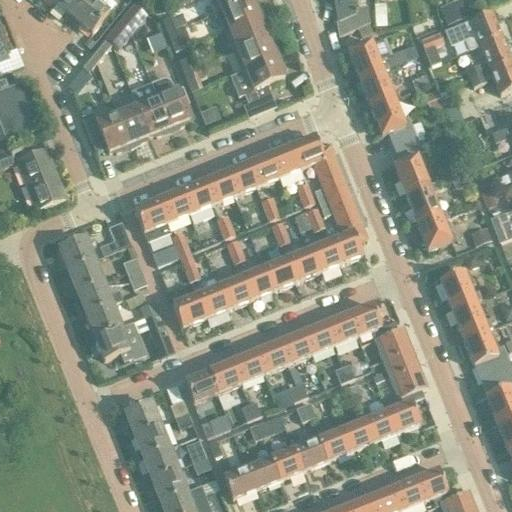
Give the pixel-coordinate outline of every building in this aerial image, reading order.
[(44,0),(55,8),(61,0),(44,0)] [(88,0),(61,0),(55,8),(72,23),(90,1),(88,0)] [(91,0),(90,1),(72,23),(92,39),(109,17),(99,8),(105,0),(128,0),(132,3),(133,0),(91,0)] [(210,0),(217,15),(217,16),(251,2),(250,0),(210,0)] [(333,0),(335,9),(341,40),(369,28),(367,10),(354,13),(351,0),(333,0)] [(217,16),(225,36),(263,20),(256,7),(253,8),(251,2),(217,16)] [(374,8),(375,30),(387,29),(386,7),(374,8)] [(129,15),(121,25),(134,35),(147,20),(134,9),(129,15)] [(468,56),(480,51),(481,51),(501,43),(491,18),(444,37),(450,51),(464,46),(468,56)] [(438,22),(442,31),(451,27),(448,19),(438,22)] [(225,36),(233,56),(267,42),(265,36),(267,35),(263,20),(225,36)] [(163,25),(167,36),(175,33),(170,22),(163,25)] [(121,25),(106,43),(112,48),(119,54),(134,35),(121,25)] [(167,36),(172,47),(175,56),(183,53),(175,33),(167,36)] [(425,54),(442,48),(438,39),(421,46),(425,54)] [(225,60),(233,79),(241,76),(280,60),(272,47),(270,48),(267,42),(233,56),(225,60)] [(106,43),(90,62),(96,67),(112,48),(106,43)] [(458,88),(470,83),(470,84),(511,67),(501,43),(481,51),(486,65),(454,78),(458,88)] [(347,55),(381,141),(382,142),(390,138),(402,168),(393,171),(405,199),(429,190),(421,170),(426,168),(408,122),(402,124),(394,103),(399,101),(396,94),(391,96),(382,75),(388,73),(385,65),(379,68),(370,46),(347,55)] [(237,101),(244,98),(249,109),(248,123),(276,112),(267,90),(284,82),(281,76),(284,75),(280,60),(241,76),(233,79),(229,81),(237,101)] [(90,62),(67,90),(76,98),(91,80),(88,77),(96,67),(90,62)] [(179,65),(183,76),(191,73),(190,72),(186,62),(179,65)] [(511,96),(511,68),(511,67),(470,84),(474,93),(486,88),(485,83),(493,80),(501,101),(511,96)] [(183,76),(188,87),(191,96),(203,91),(195,71),(190,72),(191,73),(183,76)] [(151,87),(171,137),(184,130),(183,127),(190,124),(184,110),(189,108),(183,91),(177,93),(176,90),(173,91),(171,86),(170,84),(168,82),(167,82),(166,82),(163,82),(151,87)] [(135,106),(149,141),(155,138),(156,141),(171,137),(151,87),(142,90),(129,95),(134,107),(135,106)] [(0,123),(8,143),(37,131),(20,90),(0,97),(0,96),(0,123)] [(115,114),(131,153),(144,146),(143,143),(149,141),(135,106),(134,107),(115,114)] [(446,113),(451,124),(462,119),(457,107),(446,113)] [(214,111),(200,117),(205,129),(219,123),(214,111)] [(93,116),(82,121),(91,144),(96,158),(107,153),(108,157),(115,154),(116,157),(131,153),(115,114),(96,122),(93,116)] [(511,130),(491,138),(495,148),(508,143),(506,138),(511,136),(511,130)] [(291,151),(301,175),(313,170),(324,165),(320,154),(315,141),(291,151)] [(0,148),(0,160),(9,157),(5,146),(0,148)] [(269,160),(278,184),(301,175),(291,151),(269,160)] [(314,197),(318,207),(319,209),(348,197),(329,151),(320,154),(324,165),(313,170),(322,193),(314,197)] [(65,203),(46,154),(17,166),(37,214),(65,203)] [(9,157),(0,160),(0,173),(14,168),(9,157)] [(246,169),(256,193),(278,184),(269,160),(246,169)] [(223,178),(233,202),(256,193),(246,169),(223,178)] [(450,182),(452,188),(467,183),(465,176),(450,182)] [(201,187),(211,211),(233,202),(223,178),(201,187)] [(511,186),(498,191),(499,193),(502,200),(511,196),(511,187),(511,188),(511,186)] [(178,196),(188,220),(211,211),(201,187),(178,196)] [(405,199),(416,227),(440,218),(432,197),(437,196),(434,188),(429,190),(405,199)] [(296,193),(300,203),(310,199),(307,189),(296,193)] [(156,205),(166,229),(188,220),(178,196),(156,205)] [(333,218),(342,242),(353,237),(357,248),(367,244),(348,197),(319,209),(324,222),(333,218)] [(300,203),(304,213),(314,208),(310,199),(300,203)] [(261,208),(265,217),(276,213),(272,203),(261,208)] [(134,214),(143,238),(147,248),(170,239),(166,229),(156,205),(134,214)] [(265,217),(269,227),(279,223),(276,213),(265,217)] [(306,218),(310,228),(320,224),(316,214),(306,218)] [(446,216),(440,218),(416,227),(427,256),(452,246),(444,226),(449,224),(446,216)] [(216,226),(220,235),(231,231),(227,222),(216,226)] [(324,234),(320,224),(310,228),(314,238),(324,234)] [(119,255),(132,250),(122,226),(109,232),(119,255)] [(271,232),(275,242),(285,238),(282,228),(271,232)] [(220,235),(224,245),(235,241),(231,231),(220,235)] [(470,237),(475,251),(491,244),(486,231),(470,237)] [(330,247),(339,270),(362,261),(357,248),(353,237),(342,242),(330,247)] [(289,247),(285,238),(275,242),(279,251),(289,247)] [(172,243),(176,253),(186,249),(182,239),(172,243)] [(59,252),(69,275),(94,265),(85,242),(59,252)] [(226,250),(230,260),(240,256),(237,246),(226,250)] [(307,256),(317,279),(339,270),(330,247),(307,256)] [(176,253),(180,262),(190,258),(186,249),(176,253)] [(157,271),(173,265),(168,253),(152,259),(157,271)] [(244,266),(240,256),(230,260),(234,270),(244,266)] [(285,265),(294,288),(317,279),(307,256),(285,265)] [(463,262),(468,274),(480,269),(474,257),(463,262)] [(123,269),(126,278),(140,273),(136,264),(123,269)] [(69,275),(78,298),(103,287),(94,265),(69,275)] [(182,269),(186,278),(196,274),(192,265),(182,269)] [(262,274),(271,297),(294,288),(285,265),(262,274)] [(161,277),(165,288),(182,281),(178,270),(161,277)] [(134,296),(147,290),(140,273),(126,278),(134,296)] [(200,283),(196,274),(186,278),(190,287),(200,283)] [(240,283),(249,306),(271,297),(262,274),(240,283)] [(485,402),(508,459),(511,457),(511,375),(503,352),(495,355),(487,335),(492,333),(489,324),(483,326),(476,306),(481,304),(478,296),(472,298),(464,277),(439,287),(473,372),(475,372),(487,402),(485,402)] [(217,292),(226,315),(249,306),(240,283),(217,292)] [(78,298),(87,320),(112,310),(122,306),(118,297),(108,301),(103,287),(78,298)] [(195,301),(204,324),(226,315),(217,292),(195,301)] [(502,296),(506,305),(511,302),(511,294),(511,292),(502,296)] [(146,307),(142,298),(126,305),(129,313),(146,307)] [(172,310),(181,334),(204,324),(195,301),(172,310)] [(153,306),(139,312),(143,324),(158,318),(159,317),(154,306),(153,306)] [(87,320),(96,343),(121,333),(121,332),(112,310),(87,320)] [(347,321),(356,344),(370,338),(381,334),(372,310),(347,321)] [(158,318),(143,324),(152,345),(167,339),(159,317),(158,318)] [(323,330),(333,353),(356,344),(347,321),(323,330)] [(121,332),(96,343),(105,366),(113,362),(121,359),(124,367),(129,365),(126,357),(140,351),(141,351),(132,328),(131,329),(121,332)] [(370,338),(381,363),(409,352),(402,333),(397,335),(394,328),(381,334),(370,338)] [(301,339),(310,362),(333,353),(323,330),(301,339)] [(278,349),(287,372),(310,362),(301,339),(278,349)] [(254,358),(263,381),(287,372),(278,349),(254,358)] [(381,363),(390,387),(419,375),(409,352),(381,363)] [(232,367),(241,391),(263,381),(254,358),(232,367)] [(209,377),(218,400),(241,391),(232,367),(209,377)] [(341,373),(347,387),(355,384),(349,369),(341,373)] [(335,375),(340,389),(347,387),(341,373),(335,375)] [(390,387),(400,410),(410,406),(411,408),(424,402),(421,396),(426,394),(419,375),(390,387)] [(194,410),(218,400),(209,377),(185,387),(194,410)] [(383,385),(381,379),(373,382),(375,388),(383,385)] [(295,391),(301,406),(308,403),(302,388),(295,391)] [(349,393),(355,406),(363,403),(357,389),(349,393)] [(170,411),(176,425),(189,420),(177,390),(166,394),(172,410),(170,411)] [(288,394),(294,408),(301,406),(295,391),(288,394)] [(348,409),(355,406),(349,393),(343,395),(348,409)] [(386,416),(396,441),(420,431),(411,408),(410,406),(400,410),(386,416)] [(151,407),(125,418),(134,440),(160,431),(151,407)] [(249,410),(255,424),(261,422),(256,408),(249,410)] [(303,411),(308,425),(316,422),(310,408),(303,411)] [(241,413),(247,427),(255,424),(249,410),(241,413)] [(302,428),(308,425),(303,411),(296,414),(302,428)] [(195,415),(201,430),(207,444),(214,441),(203,412),(195,415)] [(363,426),(373,450),(396,441),(386,416),(363,426)] [(180,434),(192,429),(189,420),(176,425),(180,434)] [(340,435),(350,459),(373,450),(363,426),(340,435)] [(256,430),(262,444),(269,441),(263,427),(256,430)] [(254,447),(262,444),(256,430),(249,433),(254,447)] [(160,431),(134,440),(144,463),(169,453),(160,431)] [(316,445),(326,469),(350,459),(340,435),(316,445)] [(293,454),(303,478),(326,469),(316,445),(293,454)] [(186,452),(194,470),(207,465),(199,446),(186,452)] [(209,449),(215,464),(222,461),(216,446),(209,449)] [(169,453),(144,463),(153,486),(178,476),(169,453)] [(270,464),(280,488),(303,478),(293,454),(270,464)] [(247,473),(257,497),(280,488),(270,464),(247,473)] [(197,478),(210,473),(207,465),(194,470),(197,478)] [(223,483),(233,507),(257,497),(247,473),(223,483)] [(178,476),(153,486),(161,507),(187,497),(178,476)] [(414,485),(423,509),(432,505),(447,500),(446,498),(438,476),(414,485)] [(216,511),(212,511),(225,511),(215,485),(202,491),(206,501),(212,499),(216,511)] [(391,494),(398,511),(415,511),(423,509),(414,485),(391,494)] [(187,497),(161,507),(163,511),(208,511),(200,491),(187,497)] [(368,504),(371,511),(398,511),(391,494),(368,504)] [(438,511),(440,511),(472,511),(467,497),(461,499),(459,494),(446,498),(447,500),(432,505),(434,511),(438,511)]
